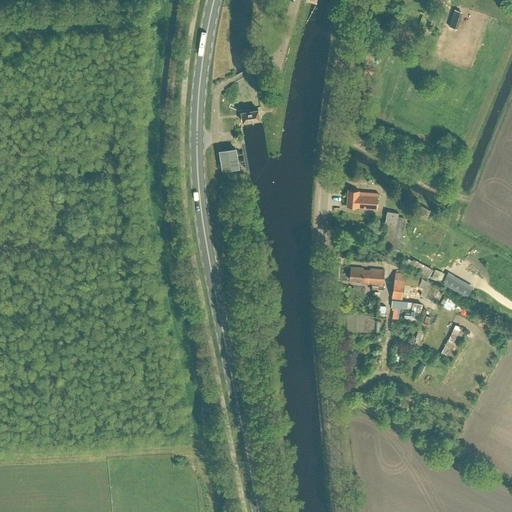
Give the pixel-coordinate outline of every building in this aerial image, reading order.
[(454,9),(452,15),(460,17),(462,11),(454,9)] [(261,118),(259,109),(242,112),(244,121),(261,118)] [(222,169),(240,166),(237,146),(219,149),(222,169)] [(346,206),(376,209),(377,192),(358,191),(359,190),(347,189),(346,206)] [(417,209),(426,215),(429,210),(419,204),(417,209)] [(387,224),(382,246),(399,250),(406,214),(387,210),(386,216),(385,223),(387,224)] [(379,234),(382,215),(370,213),(368,232),(379,234)] [(408,266),(407,268),(410,270),(434,283),(440,273),(417,261),(416,260),(413,258),(413,259),(412,260),(408,258),(404,264),(408,266)] [(371,270),(363,270),(363,268),(351,267),(350,279),(362,280),(362,283),(369,283),(369,285),(373,286),(373,289),(383,290),(384,270),(371,269),(371,270)] [(392,299),(402,300),(405,273),(396,272),(392,299)] [(420,295),(440,305),(447,292),(423,279),(418,288),(423,290),(420,295)] [(391,306),(393,307),(392,317),(398,318),(399,307),(406,308),(406,309),(411,309),(410,315),(404,314),(403,320),(417,324),(422,302),(407,301),(391,299),(391,306)] [(414,345),(419,347),(425,330),(416,327),(415,330),(419,331),(416,338),(417,338),(414,345)] [(433,344),(430,350),(448,358),(458,335),(452,332),(443,349),(433,344)]
